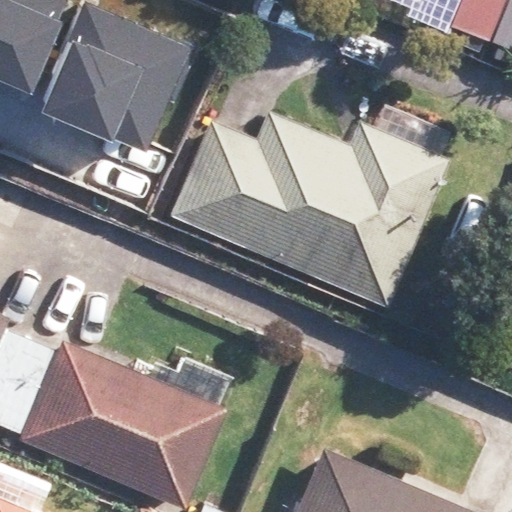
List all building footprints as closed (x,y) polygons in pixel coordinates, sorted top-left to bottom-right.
[(73,0),(0,0),(0,81),(35,96),(73,0)] [(511,0),(496,0),(478,43),(511,57),(511,0)] [(192,45),(87,3),(44,111),(148,153),(192,45)] [(246,139),(202,122),(162,221),(379,309),(439,161),(348,125),(341,142),(258,109),(246,139)] [(511,303),(498,337),(511,343),(511,303)] [(211,408),(48,340),(7,439),(170,507),(211,408)] [(464,511),(311,447),(283,511),(464,511)]
